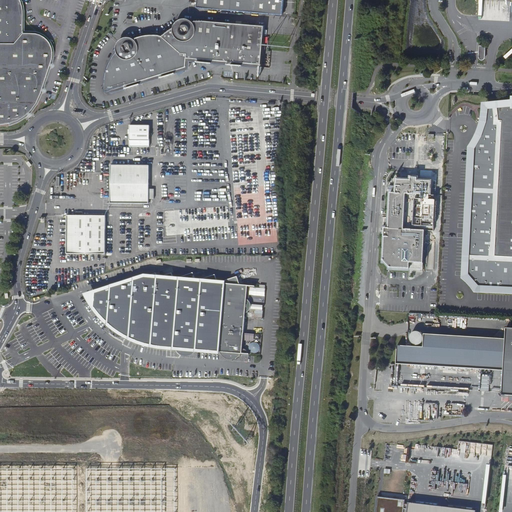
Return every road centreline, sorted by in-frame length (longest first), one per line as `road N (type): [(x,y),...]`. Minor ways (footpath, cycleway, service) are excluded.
road 1 (primary): [(332,0),(288,511)]
road 2 (primary): [(305,511),(349,0)]
road 3 (unclassified): [(254,511),(262,421),(238,391),(0,381)]
road 4 (unclassified): [(101,117),(215,88),(363,101)]
road 5 (unclassified): [(370,300),(350,511)]
road 6 (unclassified): [(0,341),(17,306),(15,273),(40,192)]
